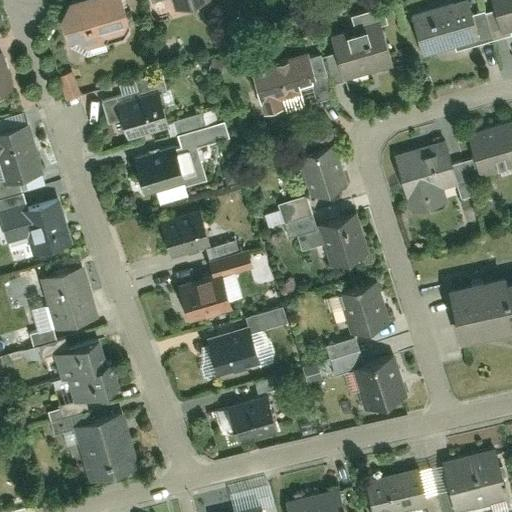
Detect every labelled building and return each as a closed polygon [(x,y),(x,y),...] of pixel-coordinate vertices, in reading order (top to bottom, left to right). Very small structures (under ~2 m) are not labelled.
[(62,0),(58,9),(70,50),(106,40),(103,30),(128,23),(121,0),(62,0)] [(480,37),(469,0),(451,0),(413,11),(425,53),(480,37)] [(511,26),(511,0),(497,0),(504,28),(511,26)] [(386,22),(336,36),(347,78),(398,64),(386,22)] [(308,43),(249,60),(260,98),(319,81),(308,43)] [(0,87),(11,84),(0,47),(0,87)] [(52,72),(61,96),(76,90),(68,66),(52,72)] [(165,121),(155,86),(163,84),(159,69),(130,77),(133,86),(104,94),(116,135),(165,121)] [(511,118),(511,116),(470,129),(484,174),(511,165),(511,118)] [(43,167),(27,118),(0,126),(0,167),(4,179),(43,167)] [(178,143),(131,156),(141,191),(203,173),(194,142),(227,133),(222,118),(175,131),(178,143)] [(451,138),(397,153),(412,209),(449,199),(446,186),(462,182),(451,138)] [(347,184),(333,139),(292,151),(305,197),(347,184)] [(69,236),(57,192),(0,208),(0,226),(4,240),(26,233),(30,248),(69,236)] [(207,239),(195,203),(153,216),(165,253),(207,239)] [(263,222),(276,220),(275,207),(261,209),(263,222)] [(367,246),(354,208),(315,222),(310,208),(280,219),(286,234),(295,231),(300,246),(321,238),(328,259),(367,246)] [(97,312),(82,261),(38,273),(52,324),(97,312)] [(219,267),(176,279),(186,315),(229,303),(219,267)] [(498,275),(445,291),(459,338),(509,324),(511,333),(511,280),(500,284),(498,275)] [(388,317),(375,277),(337,289),(350,330),(388,317)] [(248,322),(204,336),(216,371),(260,357),(248,322)] [(98,336),(52,349),(59,375),(64,373),(70,397),(118,384),(111,357),(105,359),(98,336)] [(326,371),(345,369),(341,337),(322,340),(326,371)] [(406,390),(394,350),(350,363),(362,403),(406,390)] [(254,387),(272,383),(270,374),(252,377),(254,387)] [(265,391),(224,404),(235,439),(276,427),(265,391)] [(139,462),(124,412),(77,426),(92,476),(139,462)] [(506,495),(493,443),(441,456),(454,507),(506,495)] [(416,463),(361,477),(370,511),(396,511),(395,507),(425,500),(416,463)] [(344,511),(337,483),(282,497),(285,511),(344,511)] [(263,511),(261,502),(219,511),(263,511)]
